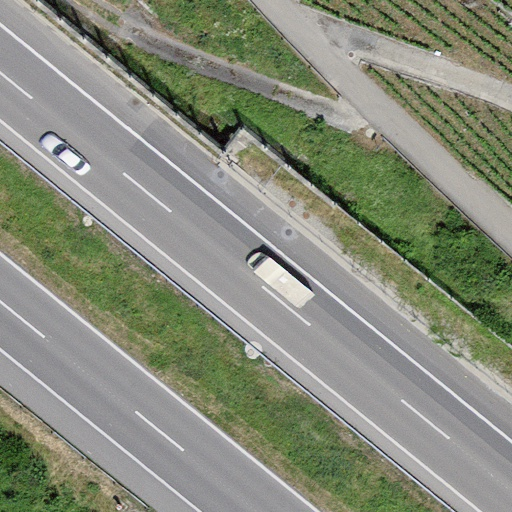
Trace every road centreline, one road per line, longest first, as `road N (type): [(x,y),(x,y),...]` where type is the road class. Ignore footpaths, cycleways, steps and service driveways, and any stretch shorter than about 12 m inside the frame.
road 1 (motorway): [(511,484),(0,67)]
road 2 (unclassified): [(511,234),(276,0)]
road 3 (motorway): [(0,304),(256,511)]
